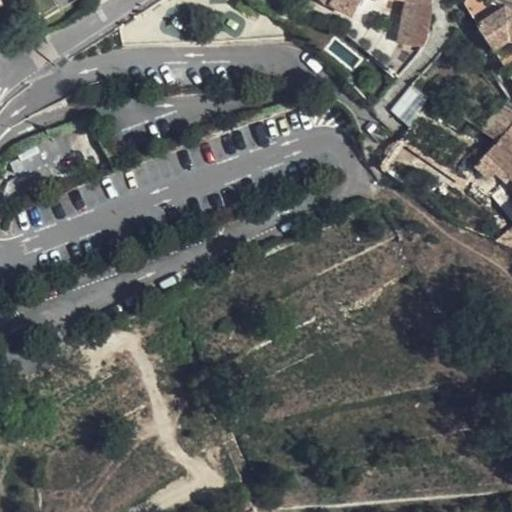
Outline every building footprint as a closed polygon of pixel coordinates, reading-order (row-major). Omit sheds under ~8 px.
[(361,0),(321,0),(322,1),(353,17),(361,0)] [(434,4),(410,0),(403,41),(425,46),(432,21),(434,4)] [(511,9),(506,8),(478,26),(494,50),(510,40),(511,40),(511,9)] [(466,63),(448,39),(444,44),(436,56),(432,61),(453,79),(466,63)] [(499,141),(511,129),(511,109),(503,103),(481,130),(499,141)] [(470,137),(422,105),(407,126),(408,128),(403,135),(448,166),(460,150),(470,137)] [(511,129),(499,141),(495,145),(501,151),(510,143),(511,144),(511,129)] [(511,144),(510,143),(501,151),(511,160),(511,144)]
